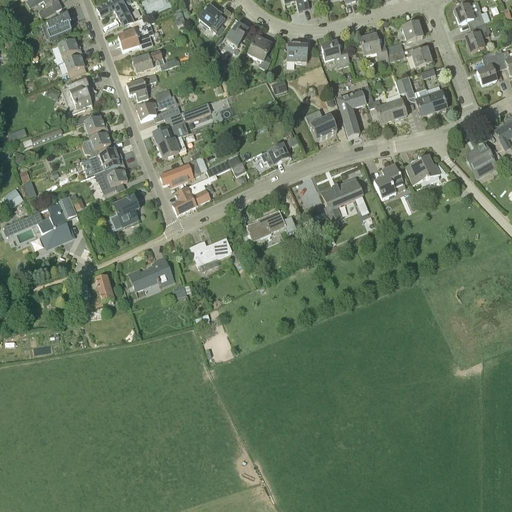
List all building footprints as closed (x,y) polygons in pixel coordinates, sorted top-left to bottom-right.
[(34,0),(29,3),(26,4),(29,11),(42,4),(45,8),(57,2),(56,0),(34,0)] [(109,0),(111,4),(96,12),(101,21),(116,13),(124,29),(130,27),(133,33),(145,28),(145,29),(149,27),(146,20),(134,25),(125,8),(131,5),(128,0),(109,0)] [(299,0),(281,0),(284,8),(295,5),(298,15),(303,13),(299,0)] [(299,0),(303,13),(309,11),(306,2),(312,0),(299,0)] [(477,5),(453,13),(459,28),(470,24),(472,31),(484,26),(479,13),(480,13),(477,5)] [(39,14),(38,15),(41,22),(44,21),(56,16),(52,8),(39,14)] [(209,9),(198,23),(210,33),(210,32),(215,36),(232,14),(226,10),(224,12),(224,13),(220,18),(209,9)] [(181,15),(173,18),(176,27),(185,24),(184,21),(182,16),(181,15)] [(50,33),(46,35),(49,43),(71,35),(65,18),(47,27),(47,28),(48,28),(50,33)] [(417,25),(401,31),(406,45),(422,40),(417,25)] [(237,26),(225,43),(236,50),(241,43),(247,34),(237,26)] [(474,37),(464,41),(469,56),(484,50),(481,41),(488,39),(484,26),(472,31),(474,37)] [(133,35),(117,41),(122,55),(139,49),(140,53),(152,48),(145,29),(145,28),(133,33),(133,35)] [(9,43),(3,46),(6,52),(18,46),(14,37),(8,40),(9,43)] [(375,38),(359,43),(364,60),(376,57),(379,70),(390,67),(385,47),(378,49),(375,38)] [(256,41),(247,58),(261,65),(259,69),(266,73),(271,63),(267,61),(267,59),(266,58),(269,50),(262,46),(263,44),(256,41)] [(74,43),(57,49),(63,66),(69,64),(68,63),(82,58),(79,49),(77,50),(74,43)] [(336,45),(320,49),(324,64),(333,62),(336,70),(349,67),(345,52),(338,54),(336,45)] [(400,46),(387,50),(388,57),(403,53),(400,46)] [(287,48),(286,65),(306,66),(307,49),(287,48)] [(426,52),(410,57),(414,71),(431,65),(426,52)] [(158,55),(132,64),(136,76),(159,68),(162,74),(176,69),(174,63),(164,66),(162,61),(161,61),(158,53),(157,53),(158,55)] [(403,53),(388,57),(390,65),(405,60),(403,53)] [(507,54),(494,58),(499,70),(506,67),(510,78),(511,77),(511,59),(510,61),(507,54)] [(69,64),(63,66),(70,82),(86,76),(81,63),(84,62),(82,58),(68,63),(69,64)] [(485,71),(476,74),(481,89),(496,83),(492,73),(499,70),(494,58),(482,63),(485,71)] [(433,72),(420,76),(422,82),(435,78),(433,72)] [(142,83),(126,89),(129,99),(135,97),(137,104),(148,100),(144,88),(157,83),(155,77),(142,82),(142,83)] [(407,80),(401,82),(405,95),(407,102),(414,100),(412,96),(407,80)] [(68,92),(62,94),(70,118),(73,116),(85,112),(84,109),(92,107),(87,96),(91,95),(86,82),(67,89),(68,92)] [(401,82),(395,84),(399,97),(405,95),(401,82)] [(285,84),(272,87),(275,97),(287,94),(285,84)] [(439,89),(426,93),(433,115),(446,111),(439,89)] [(425,92),(412,96),(414,100),(420,119),(433,115),(426,93),(425,92)] [(169,93),(154,98),(157,105),(172,100),(169,93)] [(360,96),(336,102),(347,140),(358,137),(351,113),(365,108),(360,96)] [(370,97),(364,99),(369,111),(374,110),(375,111),(380,127),(392,123),(387,107),(380,109),(378,103),(373,104),(370,97)] [(152,107),(136,112),(141,125),(156,119),(154,112),(156,111),(156,113),(157,114),(176,106),(174,100),(172,101),(172,100),(157,105),(154,106),(151,107),(152,107)] [(400,102),(387,107),(392,123),(406,119),(400,102)] [(173,119),(164,122),(167,131),(210,115),(207,106),(180,116),(173,119)] [(169,113),(162,115),(164,122),(173,119),(180,116),(178,111),(170,114),(169,113)] [(319,114),(305,120),(316,144),(336,135),(329,120),(323,122),(319,114)] [(100,120),(83,126),(89,142),(108,135),(105,126),(103,127),(100,120)] [(176,128),(152,137),(157,149),(181,140),(176,128)] [(511,140),(506,129),(493,136),(494,136),(499,145),(498,146),(504,156),(511,151),(511,140)] [(60,131),(22,145),(25,152),(63,138),(60,131)] [(7,137),(10,145),(20,141),(18,133),(7,137)] [(108,135),(89,142),(93,154),(96,153),(98,157),(112,152),(108,140),(110,139),(108,135)] [(181,140),(157,149),(161,162),(186,153),(181,140)] [(287,143),(289,149),(297,147),(296,141),(287,143)] [(266,155),(260,157),(263,164),(266,163),(269,170),(273,168),(287,161),(280,147),(266,155)] [(485,147),(464,158),(472,173),(486,166),(491,174),(498,171),(493,162),(485,147)] [(91,160),(88,161),(95,178),(96,177),(104,174),(123,167),(120,158),(117,158),(115,151),(112,152),(98,157),(91,160)] [(7,152),(0,154),(0,163),(1,164),(10,161),(7,152)] [(193,162),(202,158),(200,154),(192,157),(193,162)] [(417,165),(405,171),(413,188),(425,182),(426,184),(439,178),(439,177),(443,175),(437,168),(435,169),(434,168),(432,169),(428,158),(417,163),(417,165)] [(176,173),(160,180),(163,188),(169,186),(171,190),(188,183),(188,182),(201,177),(195,162),(176,171),(176,173)] [(226,163),(206,173),(209,180),(210,180),(230,171),(226,163)] [(104,174),(96,177),(99,183),(97,184),(104,198),(116,193),(114,189),(127,184),(124,177),(127,176),(123,167),(104,174)] [(384,180),(373,184),(381,202),(395,196),(394,192),(404,188),(403,187),(407,185),(401,173),(398,174),(394,167),(380,173),(384,180)] [(345,183),(363,177),(360,168),(342,174),(345,183)] [(26,175),(20,177),(23,185),(29,183),(26,175)] [(178,206),(172,209),(177,219),(178,218),(196,210),(195,209),(210,202),(204,192),(205,192),(203,188),(212,184),(210,180),(209,180),(186,191),(186,192),(173,197),(178,206)] [(354,182),(321,196),(327,209),(323,211),(330,226),(342,221),(337,211),(354,203),(362,200),(354,182)] [(16,192),(3,199),(11,212),(24,204),(16,192)] [(412,198),(407,200),(409,206),(415,203),(412,198)] [(117,218),(110,220),(116,233),(122,230),(138,223),(134,214),(138,212),(133,199),(113,208),(117,218)] [(47,211),(1,231),(6,242),(38,228),(47,250),(72,240),(65,222),(67,221),(77,217),(70,201),(61,205),(47,211)] [(83,202),(75,202),(75,212),(84,211),(83,202)] [(340,209),(342,218),(356,214),(354,206),(340,209)] [(264,223),(246,230),(252,244),(271,236),(285,230),(278,214),(263,221),(264,223)] [(204,245),(190,251),(197,269),(231,256),(225,242),(205,250),(204,245)] [(139,272),(128,277),(135,295),(143,291),(142,288),(158,282),(161,289),(174,284),(165,261),(152,267),(153,270),(141,275),(139,272)] [(82,307),(76,308),(79,320),(85,318),(85,317),(94,314),(93,311),(103,308),(102,307),(113,304),(106,280),(95,283),(100,301),(91,303),(90,302),(81,305),(82,307)] [(178,292),(172,294),(174,303),(187,299),(186,297),(191,295),(189,287),(184,289),(183,287),(177,288),(178,292)]
